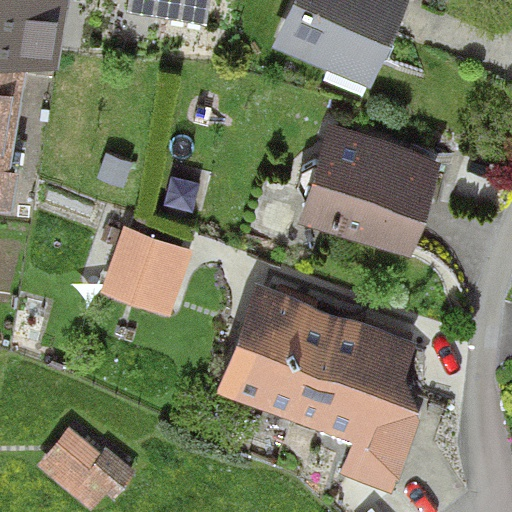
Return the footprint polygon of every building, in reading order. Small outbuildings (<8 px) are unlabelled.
[(0,0),(0,53),(23,57),(66,63),(75,0),(0,0)] [(209,0),(129,0),(127,12),(205,25),(209,0)] [(405,0),(288,0),(270,44),(371,85),(405,0)] [(23,57),(0,53),(0,203),(14,205),(20,165),(6,162),(23,57)] [(440,153),(327,118),(316,161),(306,161),(297,167),(293,180),(296,190),(304,198),(299,217),(410,256),(440,153)] [(193,247),(123,225),(101,292),(171,314),(193,247)] [(414,336),(251,276),(215,390),(348,440),(340,474),(397,492),(425,403),(402,374),(414,336)] [(102,449),(70,424),(38,464),(90,505),(104,487),(118,499),(141,470),(106,443),(102,449)]
